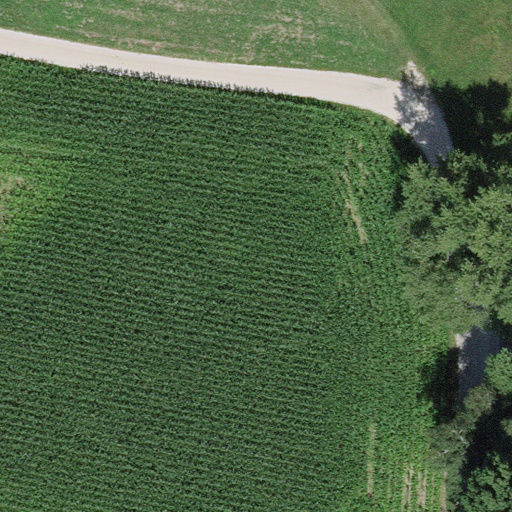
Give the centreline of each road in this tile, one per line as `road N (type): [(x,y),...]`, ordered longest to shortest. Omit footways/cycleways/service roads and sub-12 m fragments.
road 1 (track): [(472,346),(453,168),(416,106),(0,39)]
road 2 (track): [(511,360),(472,346),(466,511)]
